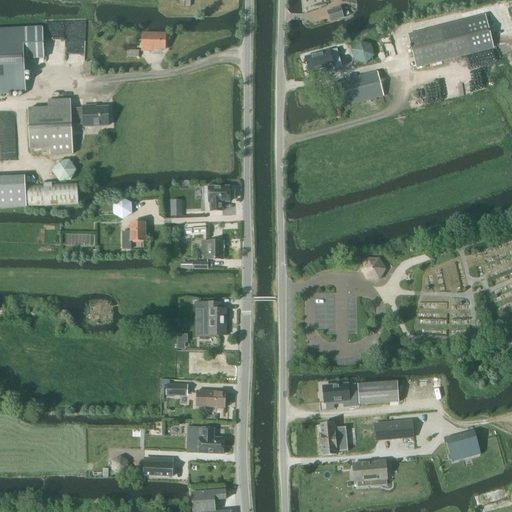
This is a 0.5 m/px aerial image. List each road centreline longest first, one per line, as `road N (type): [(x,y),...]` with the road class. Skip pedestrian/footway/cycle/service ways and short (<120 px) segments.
road 1 (unclassified): [(243,511),(247,0)]
road 2 (tertiary): [(284,511),(281,0)]
